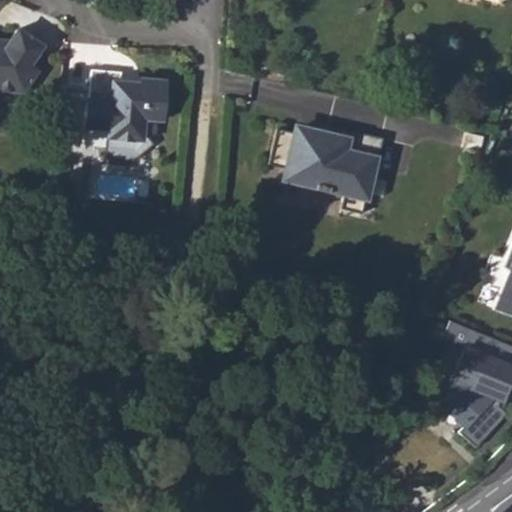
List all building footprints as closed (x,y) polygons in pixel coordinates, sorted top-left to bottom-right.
[(6,48),(0,43),(0,90),(12,92),(19,82),(26,87),(39,70),(32,65),(43,48),(18,30),(6,48)] [(124,71),(90,69),(88,99),(88,98),(86,126),(109,128),(107,149),(114,157),(135,158),(154,141),(144,130),(145,117),(145,113),(162,114),(165,74),(144,73),(143,83),(137,85),(123,83),(124,71)] [(19,82),(12,92),(22,93),(26,87),(19,82)] [(390,140),(330,127),(327,135),(305,130),(304,135),(301,134),(283,131),(276,165),(294,168),(292,181),(352,194),(350,210),(367,215),(373,191),(379,192),(390,140)] [(511,248),(504,268),(511,270),(496,310),(511,317),(511,248)] [(511,344),(449,319),(442,337),(463,346),(451,379),(453,381),(445,404),(468,423),(460,431),(477,446),(507,411),(498,404),(503,390),(511,393),(511,344)]
